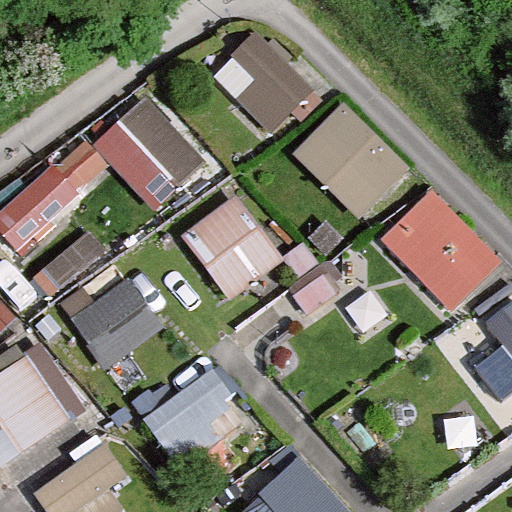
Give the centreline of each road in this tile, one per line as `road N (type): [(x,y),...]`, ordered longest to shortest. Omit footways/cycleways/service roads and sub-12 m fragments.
road 1 (residential): [(511,240),(269,0)]
road 2 (residential): [(0,156),(216,0)]
